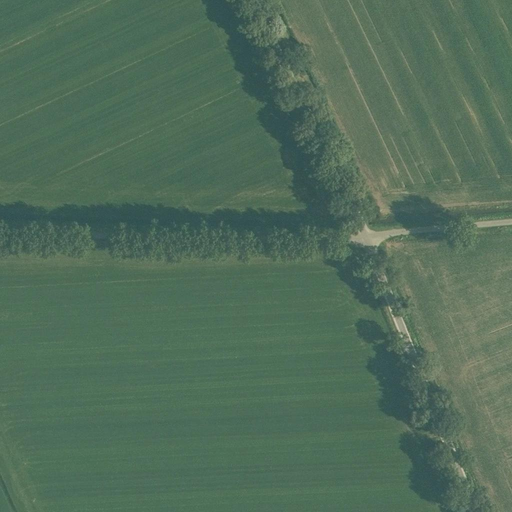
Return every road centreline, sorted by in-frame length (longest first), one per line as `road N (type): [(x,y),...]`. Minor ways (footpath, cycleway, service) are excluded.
road 1 (unclassified): [(363,238),(0,228)]
road 2 (unclassified): [(473,511),(363,238)]
road 3 (unclassified): [(363,238),(248,0)]
road 4 (unclassified): [(363,238),(511,223)]
